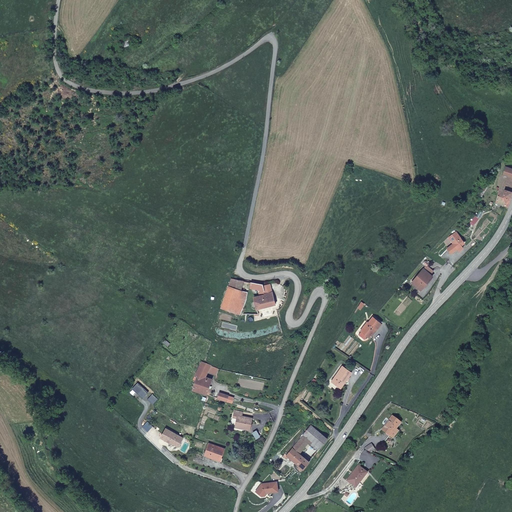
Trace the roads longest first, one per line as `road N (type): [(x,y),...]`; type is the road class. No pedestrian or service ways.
road 1 (unclassified): [(58,0),(57,68),(90,90),(162,90),(214,73),(267,34),(275,46),(262,161),(237,264),(240,272),(296,282),(288,323),(298,323),(311,296),(322,302),(235,511)]
road 2 (secondary): [(464,275),(410,333),(284,511)]
